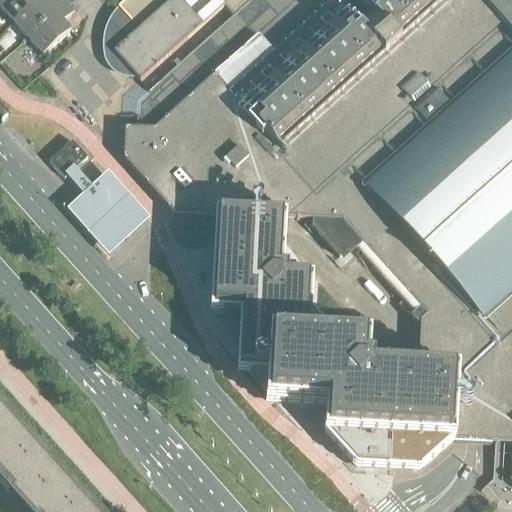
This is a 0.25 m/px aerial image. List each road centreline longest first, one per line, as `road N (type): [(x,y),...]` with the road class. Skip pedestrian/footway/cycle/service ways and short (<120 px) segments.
road 1 (tertiary): [(311,511),(0,154)]
road 2 (tertiary): [(0,278),(210,511)]
